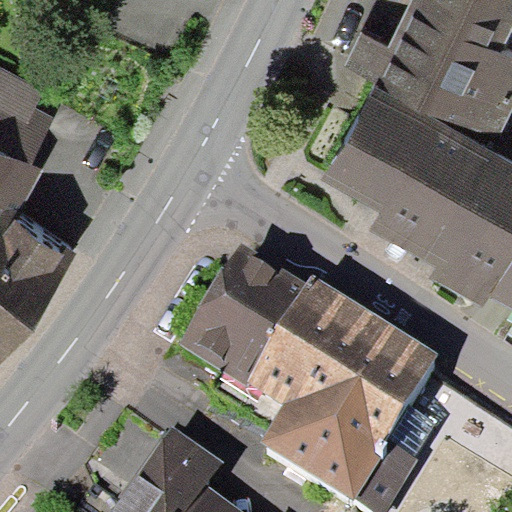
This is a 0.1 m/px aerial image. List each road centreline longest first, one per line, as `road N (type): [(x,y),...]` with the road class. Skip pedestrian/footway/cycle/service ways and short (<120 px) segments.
road 1 (residential): [(200,165),(511,372)]
road 2 (tertiary): [(0,433),(94,321),(200,165)]
road 3 (tertiary): [(200,165),(277,0)]
